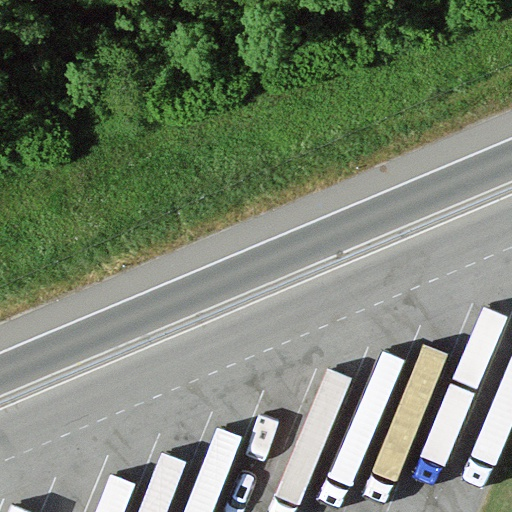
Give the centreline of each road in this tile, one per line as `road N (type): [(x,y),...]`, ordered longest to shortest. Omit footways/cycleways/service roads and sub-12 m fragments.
road 1 (motorway): [(511,159),(0,375)]
road 2 (motorway): [(511,397),(226,511)]
